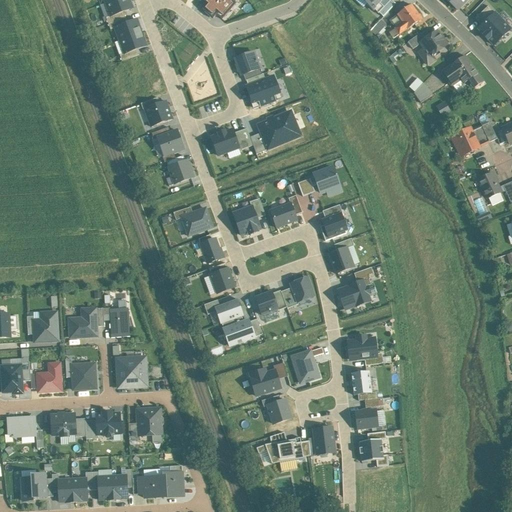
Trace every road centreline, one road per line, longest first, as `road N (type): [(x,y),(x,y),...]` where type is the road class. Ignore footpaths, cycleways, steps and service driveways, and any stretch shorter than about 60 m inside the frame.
road 1 (residential): [(168,399),(0,408)]
road 2 (residential): [(190,129),(236,257)]
road 3 (residential): [(144,5),(190,129)]
road 4 (residential): [(317,266),(341,391)]
road 5 (residential): [(212,40),(234,99),(228,115),(190,129)]
